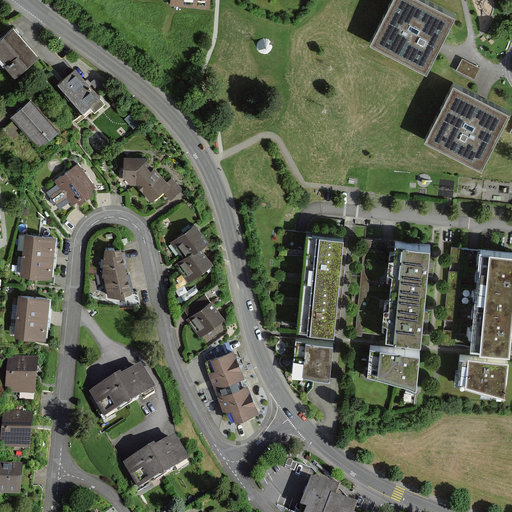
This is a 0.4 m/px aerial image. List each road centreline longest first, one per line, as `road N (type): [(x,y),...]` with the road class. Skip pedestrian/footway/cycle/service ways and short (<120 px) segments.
road 1 (residential): [(230,467),(179,382),(143,237),(111,216),(86,229),(79,243),(58,472)]
road 2 (secondary): [(26,0),(157,101),(205,162),(253,335),(293,414)]
road 3 (residential): [(511,227),(319,206),(300,228)]
road 4 (secondary): [(293,414),(361,475),(442,511)]
